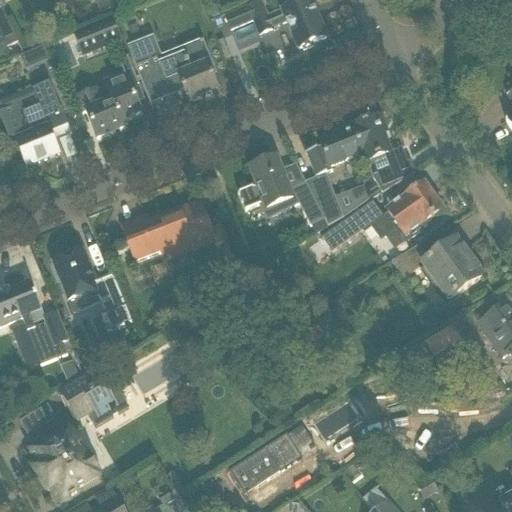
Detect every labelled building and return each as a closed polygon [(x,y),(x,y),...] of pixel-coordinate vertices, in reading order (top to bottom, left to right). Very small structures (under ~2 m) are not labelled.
[(511,0),(500,0),(503,9),(511,5),(511,0)] [(3,9),(0,1),(0,38),(7,53),(21,47),(3,9)] [(261,5),(248,10),(225,19),(231,32),(253,23),(260,37),(272,32),(272,30),(287,24),(298,51),(326,40),(310,1),(281,13),(282,14),(267,20),(261,5)] [(83,59),(121,43),(112,21),(74,36),(83,59)] [(188,69),(179,46),(159,54),(152,39),(127,49),(150,107),(173,98),(172,95),(183,91),(188,104),(218,93),(212,79),(216,78),(209,60),(188,69)] [(51,45),(44,48),(48,56),(55,54),(51,45)] [(43,47),(21,57),(27,71),(49,62),(43,47)] [(141,115),(131,91),(140,87),(129,59),(119,63),(127,85),(110,91),(108,87),(98,91),(76,100),(82,116),(86,114),(97,141),(125,130),(122,123),(141,115)] [(23,113),(1,122),(8,142),(14,139),(17,147),(15,148),(18,154),(20,154),(26,170),(59,157),(53,142),(51,138),(56,136),(57,140),(66,137),(67,138),(69,137),(71,136),(59,106),(58,107),(49,85),(32,92),(39,110),(24,115),(23,113)] [(381,194),(393,187),(410,176),(409,175),(402,180),(395,169),(390,156),(391,155),(390,154),(389,154),(382,136),(386,134),(380,120),(381,120),(380,119),(353,129),(355,133),(363,155),(368,165),(375,183),(381,194)] [(363,155),(355,133),(337,140),(336,136),(321,142),(320,142),(319,143),(321,149),(305,155),(306,156),(315,179),(315,180),(305,184),(324,222),(327,228),(345,218),(327,175),(331,173),(330,169),(363,155)] [(324,222),(305,183),(288,190),(276,160),(250,170),(257,188),(254,190),(253,188),(238,194),(245,213),(261,207),(260,205),(263,204),(267,212),(287,204),(290,210),(298,207),(310,229),(324,222)] [(352,219),(321,240),(332,255),(370,228),(381,244),(400,231),(408,242),(426,229),(424,226),(443,213),(424,187),(387,213),(389,215),(384,219),(373,204),(368,207),(352,219)] [(127,247),(135,265),(135,266),(184,247),(187,255),(203,248),(200,241),(211,237),(216,248),(227,244),(220,224),(208,229),(199,206),(160,221),(162,224),(150,229),(153,237),(127,247)] [(449,302),(466,290),(482,278),(457,243),(440,254),(429,263),(419,249),(393,265),(405,282),(424,268),(449,302)] [(107,334),(132,324),(113,277),(96,284),(83,252),(52,264),(68,304),(83,298),(86,304),(97,299),(104,317),(100,318),(107,334)] [(259,282),(247,290),(262,309),(273,301),(259,282)] [(73,355),(57,314),(44,320),(30,284),(0,296),(0,329),(22,321),(41,368),(73,355)] [(510,357),(511,360),(511,319),(504,308),(477,328),(502,363),(510,357)] [(321,335),(311,325),(291,345),(301,355),(321,335)] [(452,328),(424,344),(434,361),(462,345),(452,328)] [(104,369),(61,395),(77,422),(88,416),(121,397),(104,369)] [(76,373),(64,378),(68,387),(80,382),(76,373)] [(44,447),(32,454),(40,468),(34,472),(47,493),(51,490),(59,505),(78,493),(77,490),(97,479),(95,476),(101,473),(92,457),(86,461),(84,457),(86,456),(79,444),(77,445),(70,434),(64,438),(58,429),(39,440),(44,447)] [(272,447),(208,489),(223,511),(289,468),(301,461),(286,438),(272,447)] [(121,511),(109,491),(94,500),(100,510),(97,511),(89,511),(87,508),(81,511),(121,511)] [(371,511),(395,511),(388,503),(386,504),(375,491),(363,501),(371,511)] [(511,511),(511,497),(511,498),(500,504),(503,511),(511,511)]
